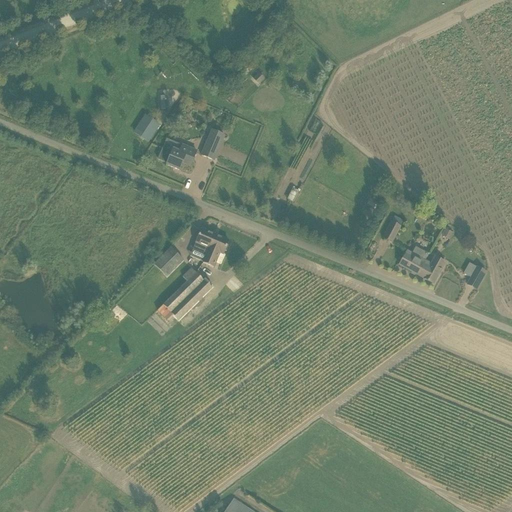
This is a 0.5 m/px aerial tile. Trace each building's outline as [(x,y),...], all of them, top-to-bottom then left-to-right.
[(258,85),(264,79),(259,73),(253,79),(258,85)] [(145,116),(134,134),(149,143),(160,125),(145,116)] [(201,156),(214,161),(224,136),(211,131),(201,156)] [(190,166),(196,152),(182,146),(179,153),(172,150),(172,152),(163,148),(158,160),(167,164),(166,166),(179,171),(182,163),(190,166)] [(417,215),(422,207),(418,205),(413,213),(417,215)] [(391,243),(396,234),(403,221),(394,217),(383,238),(391,243)] [(453,234),(445,229),(441,236),(449,241),(453,234)] [(193,249),(206,255),(214,236),(201,230),(193,249)] [(203,263),(213,268),(219,253),(223,255),(225,251),(226,252),(229,246),(227,245),(229,242),(214,236),(206,255),(203,263)] [(399,265),(417,275),(429,254),(415,246),(410,253),(407,251),(399,265)] [(183,261),(171,248),(154,265),(166,278),(183,261)] [(429,254),(417,275),(433,284),(445,263),(435,258),(431,264),(425,261),(429,254)] [(476,290),(481,281),(486,272),(477,267),(467,285),(476,290)] [(183,277),(187,282),(196,273),(191,269),(183,277)] [(196,273),(187,282),(163,306),(178,322),(213,288),(205,280),(203,281),(196,273)] [(251,511),(233,500),(224,511),(251,511)]
